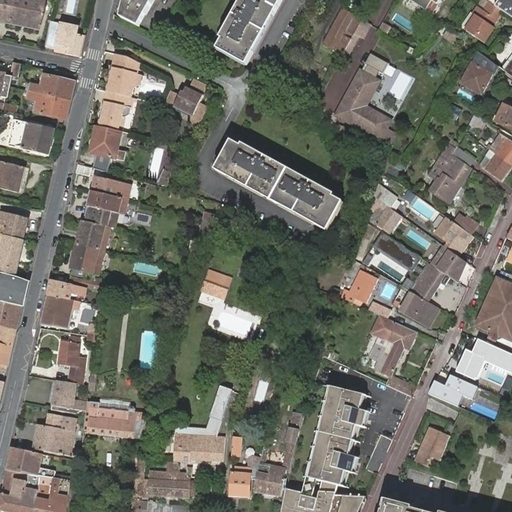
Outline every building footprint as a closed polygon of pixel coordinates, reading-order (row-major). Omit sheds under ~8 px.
[(0,0),(0,21),(7,23),(38,30),(44,0),(0,0)] [(154,0),(125,0),(125,3),(124,9),(122,17),(121,18),(140,27),(146,15),(152,4),(154,0)] [(224,38),(219,47),(220,48),(245,61),(244,62),(246,62),(244,65),(246,66),(254,52),(252,51),(262,33),(264,29),(271,17),(273,18),(283,1),(281,0),(244,0),(241,6),(239,5),(229,25),(231,26),(224,38)] [(409,0),(425,11),(426,12),(427,11),(432,14),(438,5),(441,0),(409,0)] [(511,0),(499,0),(495,6),(503,12),(511,17),(511,0)] [(495,6),(491,3),(485,12),(479,8),(474,15),(477,16),(467,31),(485,44),(495,28),(493,27),(491,25),(495,19),(497,20),(503,12),(495,6)] [(337,51),(344,55),(351,42),(352,40),(347,37),(349,33),(354,36),(355,34),(363,21),(344,10),(324,45),(336,51),(337,51)] [(274,19),(273,18),(271,17),(264,29),(262,33),(252,51),(254,52),(255,53),(274,19)] [(173,19),(168,28),(177,32),(182,24),(173,19)] [(50,21),(45,47),(55,49),(54,52),(64,54),(79,57),(84,36),(73,33),(75,27),(71,26),(57,23),(50,21)] [(372,26),(363,21),(355,34),(364,39),(372,26)] [(221,36),(224,38),(231,26),(229,25),(227,24),(221,36)] [(460,38),(449,30),(445,35),(456,44),(460,38)] [(351,42),(344,55),(349,57),(356,44),(351,42)] [(461,85),(482,96),(497,66),(487,58),(479,52),(471,46),(469,50),(476,55),(461,85)] [(220,48),(219,47),(217,50),(244,65),(246,62),(244,62),(245,61),(220,48)] [(109,82),(106,93),(132,99),(134,89),(140,86),(142,76),(138,75),(141,64),(128,57),(118,55),(115,69),(112,68),(110,79),(112,79),(111,82),(109,82)] [(13,62),(12,66),(9,76),(17,78),(20,64),(13,62)] [(384,75),(392,79),(396,69),(388,66),(384,75)] [(348,108),(343,105),(338,115),(381,139),(391,121),(365,107),(379,82),(361,72),(347,98),(352,101),(348,108)] [(1,74),(0,73),(0,96),(5,98),(7,86),(9,80),(9,76),(1,74)] [(27,91),(69,101),(73,82),(41,74),(38,86),(28,84),(27,91)] [(204,95),(208,86),(195,79),(190,88),(204,95)] [(190,123),(200,128),(209,109),(200,105),(205,95),(204,95),(190,88),(187,87),(185,93),(183,92),(181,95),(174,111),(192,120),(190,123)] [(32,112),(64,119),(69,101),(27,91),(25,98),(28,99),(35,100),(32,112)] [(164,111),(200,129),(200,128),(190,123),(192,120),(174,111),(181,95),(172,91),(165,106),(164,111)] [(106,93),(99,128),(123,133),(126,119),(131,116),(135,99),(132,99),(106,93)] [(347,98),(343,105),(348,108),(352,101),(347,98)] [(2,111),(15,114),(17,106),(3,103),(2,111)] [(511,109),(504,106),(496,122),(511,129),(511,109)] [(461,112),(451,108),(447,115),(457,120),(461,112)] [(467,129),(481,135),(488,119),(474,113),(467,129)] [(45,154),(51,128),(23,122),(12,119),(10,130),(6,146),(9,146),(24,150),(45,154)] [(444,127),(436,122),(432,131),(440,135),(444,127)] [(99,128),(98,128),(95,139),(94,139),(92,140),(91,144),(92,147),(93,147),(93,150),(97,151),(96,155),(97,155),(111,159),(117,160),(120,161),(124,162),(125,162),(127,153),(125,153),(119,152),(123,133),(99,128)] [(491,146),(495,150),(504,138),(500,135),(491,146)] [(500,152),(508,141),(504,138),(495,150),(500,152)] [(511,142),(510,142),(508,140),(508,141),(500,152),(495,150),(491,146),(490,145),(488,148),(491,151),(493,152),(494,153),(498,155),(493,162),(487,170),(502,181),(511,167),(511,142)] [(233,143),(234,142),(231,141),(216,168),(219,169),(220,168),(234,144),(233,143)] [(242,147),(234,142),(233,143),(234,144),(220,168),(219,169),(216,168),(215,170),(229,178),(230,176),(248,185),(253,188),(265,194),(263,197),(281,206),(282,204),(294,211),(298,213),(317,223),(316,225),(329,233),(330,230),(328,229),(328,228),(341,203),(342,203),(343,202),(334,197),(321,190),(322,188),(302,177),(301,179),(275,165),(276,163),(256,152),(255,154),(242,147)] [(244,143),(242,147),(255,154),(256,152),(257,151),(244,143)] [(454,156),(453,156),(452,155),(455,150),(448,146),(430,176),(438,180),(431,192),(450,203),(471,169),(470,167),(454,156)] [(157,174),(164,149),(156,147),(149,172),(157,174)] [(454,156),(470,167),(474,161),(459,149),(454,156)] [(483,167),(487,170),(493,162),(489,159),(494,153),(493,152),(491,151),(482,163),(483,167)] [(489,159),(493,162),(498,155),(494,153),(489,159)] [(111,159),(97,155),(94,169),(108,173),(111,159)] [(0,188),(17,192),(23,167),(0,161),(0,188)] [(277,162),(276,163),(275,165),(301,179),(302,177),(303,176),(277,162)] [(90,177),(92,169),(79,165),(77,174),(90,177)] [(158,182),(171,188),(177,176),(164,170),(158,182)] [(263,198),(263,197),(265,194),(253,188),(248,185),(230,176),(229,178),(228,179),(263,198)] [(96,177),(92,192),(123,199),(129,201),(130,197),(124,195),(126,188),(132,189),(133,186),(130,185),(96,177)] [(388,192),(379,185),(375,197),(381,202),(388,192)] [(323,187),(322,188),(321,190),(334,197),(336,194),(323,187)] [(130,197),(132,189),(126,188),(124,195),(130,197)] [(411,204),(415,196),(407,191),(402,200),(411,204)] [(87,214),(100,217),(102,210),(119,214),(125,216),(127,209),(128,207),(129,201),(123,199),(92,192),(88,207),(87,214)] [(398,199),(388,192),(381,202),(391,209),(398,199)] [(381,202),(375,197),(373,203),(380,208),(385,212),(376,224),(389,234),(402,217),(391,209),(381,202)] [(345,204),(343,202),(342,203),(341,203),(328,228),(328,229),(330,230),(345,204)] [(315,226),(316,225),(317,223),(298,213),(294,211),(282,204),(281,206),(280,207),(315,226)] [(371,221),(376,224),(385,212),(380,208),(371,221)] [(0,234),(21,240),(26,218),(0,211),(0,234)] [(219,225),(222,217),(206,213),(204,220),(219,225)] [(100,217),(87,214),(85,222),(98,225),(100,217)] [(454,223),(472,235),(479,224),(468,216),(466,219),(460,215),(454,223)] [(454,223),(448,218),(436,234),(452,245),(462,252),(473,236),(472,235),(454,223)] [(199,237),(211,240),(219,225),(204,220),(199,237)] [(98,225),(85,222),(79,246),(105,252),(107,246),(108,240),(111,228),(105,227),(98,225)] [(376,230),(366,223),(364,229),(373,235),(376,230)] [(0,272),(12,277),(21,240),(0,234),(0,272)] [(192,241),(190,250),(203,253),(205,244),(192,241)] [(359,250),(370,253),(372,247),(362,243),(359,250)] [(459,257),(462,252),(452,245),(448,250),(459,257)] [(72,277),(85,280),(86,277),(87,273),(91,274),(94,275),(99,276),(102,266),(103,262),(105,252),(79,246),(73,270),(72,277)] [(448,250),(444,246),(431,265),(451,278),(459,284),(468,263),(459,257),(448,250)] [(511,249),(509,257),(511,258),(511,286),(498,280),(477,325),(485,329),(491,332),(488,338),(496,341),(510,348),(511,344),(511,249)] [(406,262),(409,254),(402,251),(399,259),(406,262)] [(416,284),(429,264),(421,258),(407,279),(416,284)] [(431,265),(429,264),(416,284),(407,279),(402,287),(402,288),(411,293),(417,296),(428,302),(433,295),(434,296),(442,283),(446,286),(451,278),(431,265)] [(350,292),(344,289),(342,298),(358,305),(360,301),(366,304),(378,279),(361,270),(350,292)] [(208,271),(202,294),(226,300),(232,277),(208,271)] [(0,301),(9,304),(11,294),(13,289),(15,277),(12,277),(0,272),(0,301)] [(18,290),(25,286),(26,281),(15,277),(13,289),(18,290)] [(82,287),(102,291),(104,281),(104,280),(96,279),(95,283),(87,281),(85,280),(72,277),(70,285),(82,287)] [(444,290),(457,298),(463,288),(450,280),(444,290)] [(81,290),(82,287),(70,285),(52,281),(48,296),(71,301),(73,295),(69,294),(70,288),(74,289),(81,290)] [(160,284),(159,290),(174,293),(175,286),(160,284)] [(429,327),(440,309),(428,302),(417,296),(411,293),(401,311),(429,327)] [(9,304),(20,307),(21,301),(17,296),(11,294),(9,304)] [(78,311),(81,302),(71,301),(48,296),(45,310),(41,326),(68,329),(73,310),(78,311)] [(0,325),(15,329),(20,307),(9,304),(0,301),(0,325)] [(389,320),(391,320),(394,312),(377,305),(374,313),(379,315),(389,320)] [(381,337),(389,320),(379,315),(371,333),(381,337)] [(410,351),(418,333),(391,320),(389,320),(381,337),(383,338),(373,359),(379,362),(376,370),(392,377),(405,349),(410,351)] [(0,343),(11,346),(15,329),(0,325),(0,343)] [(71,343),(62,341),(60,365),(72,366),(70,383),(77,384),(83,385),(87,359),(79,358),(82,338),(72,337),(71,343)] [(511,354),(479,340),(473,354),(466,351),(456,372),(479,383),(488,363),(511,374),(511,354)] [(0,364),(6,366),(11,346),(0,343),(0,364)] [(328,351),(325,358),(332,361),(335,354),(328,351)] [(479,387),(452,375),(446,387),(465,396),(473,400),(479,387)] [(388,386),(403,393),(407,384),(392,377),(388,386)] [(83,411),(86,412),(88,403),(75,401),(77,384),(70,383),(57,381),(53,406),(52,411),(76,415),(78,415),(83,411)] [(446,387),(436,383),(430,395),(460,408),(465,396),(446,387)] [(403,393),(412,397),(416,389),(407,384),(403,393)] [(308,478),(311,479),(334,388),(330,387),(326,386),(326,387),(330,388),(326,403),(322,402),(323,402),(320,417),(318,417),(318,418),(320,418),(318,425),(321,425),(319,433),(314,432),(319,433),(317,440),(314,439),(313,447),(311,446),(311,447),(312,447),(309,462),(307,461),(307,462),(311,463),(308,477),(303,476),(303,477),(308,478)] [(176,435),(175,462),(181,462),(188,462),(191,463),(191,460),(224,462),(226,438),(218,437),(234,391),(222,387),(207,428),(176,427),(175,435),(176,435)] [(327,483),(339,486),(345,487),(349,472),(349,471),(352,457),(353,457),(356,442),(356,441),(360,427),(363,412),(364,412),(367,399),(367,397),(367,396),(334,388),(311,479),(315,480),(319,481),(323,482),(327,483)] [(479,388),(473,400),(499,412),(504,400),(479,388)] [(100,409),(101,404),(91,403),(88,434),(135,439),(136,431),(138,431),(142,428),(142,422),(144,422),(145,414),(135,413),(136,410),(134,408),(132,408),(130,409),(130,412),(100,409)] [(110,405),(101,404),(100,409),(130,412),(130,409),(132,408),(121,406),(110,405)] [(300,430),(303,416),(294,414),(291,429),(288,443),(289,443),(284,469),(266,465),(269,451),(269,449),(265,448),(263,455),(261,464),(259,468),(257,480),(255,492),(282,497),(287,470),(292,471),(297,445),(300,430)] [(34,450),(71,457),(73,447),(73,444),(74,441),(74,437),(75,433),(77,421),(66,419),(51,416),(49,427),(38,426),(34,450)] [(437,470),(452,436),(426,425),(412,459),(437,470)] [(242,439),(234,439),(233,456),(241,457),(242,439)] [(41,477),(45,477),(46,470),(40,468),(35,467),(38,454),(13,448),(7,471),(29,475),(38,476),(41,477)] [(40,468),(43,455),(38,454),(35,467),(40,468)] [(252,480),(257,480),(259,468),(261,464),(263,455),(255,455),(251,460),(250,470),(235,468),(234,475),(232,496),(250,498),(252,480)] [(138,461),(137,474),(145,475),(146,462),(138,461)] [(167,473),(180,473),(181,462),(175,462),(168,461),(167,473)] [(28,482),(29,475),(7,471),(2,494),(0,501),(0,510),(8,511),(36,511),(38,498),(39,491),(37,490),(37,486),(28,485),(28,482)] [(191,481),(192,478),(188,477),(188,474),(177,473),(167,473),(158,472),(157,480),(150,480),(149,496),(162,497),(175,498),(190,499),(191,497),(196,497),(197,482),(191,481)] [(137,474),(134,501),(148,503),(149,496),(150,480),(145,480),(145,475),(137,474)] [(40,483),(41,480),(37,480),(38,476),(29,475),(28,482),(28,485),(37,486),(38,482),(40,483)] [(74,490),(78,491),(79,479),(74,478),(57,475),(56,479),(62,480),(72,482),(72,484),(74,484),(74,490)] [(45,477),(41,477),(41,480),(40,483),(40,485),(53,487),(55,479),(45,477)] [(308,478),(305,492),(316,493),(318,483),(319,481),(315,480),(311,479),(308,478)] [(49,511),(68,511),(70,498),(60,496),(62,480),(56,479),(55,479),(53,487),(53,492),(51,501),(49,511)] [(283,511),(362,511),(367,500),(364,495),(344,494),(344,497),(336,496),(337,494),(339,486),(327,483),(323,482),(321,493),(316,493),(305,492),(294,491),(288,490),(285,505),(283,511)] [(75,511),(78,491),(74,490),(74,484),(72,484),(70,498),(68,511),(75,511)] [(49,511),(51,501),(38,498),(36,511),(49,511)] [(148,503),(134,501),(132,511),(147,511),(149,503),(148,503)] [(421,511),(414,510),(414,508),(400,504),(388,501),(384,511),(383,511),(421,511)]
